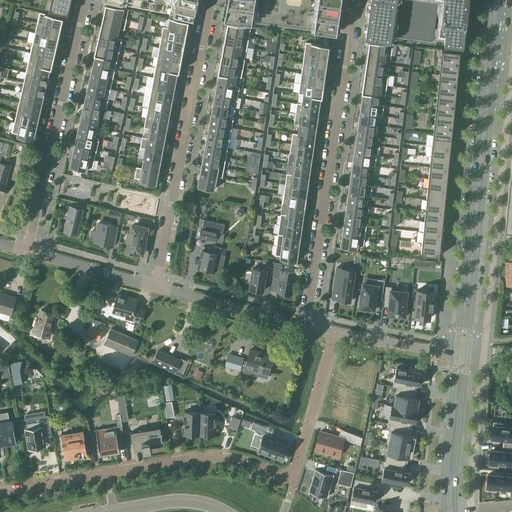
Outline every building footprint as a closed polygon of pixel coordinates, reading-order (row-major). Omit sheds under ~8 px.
[(70,4),(52,0),(50,0),(48,11),(67,15),(70,4)] [(126,0),(126,5),(169,13),(172,0),(126,0)] [(172,0),(169,13),(193,19),(197,0),(172,0)] [(227,0),(227,4),(224,18),(314,30),(313,30),(336,33),(340,0),(227,0)] [(370,0),(370,1),(369,6),(369,9),(368,13),(368,14),(367,21),(367,23),(366,29),(365,37),(390,41),(390,40),(390,39),(395,0),(442,0),(440,18),(439,27),(439,33),(445,34),(444,44),(444,45),(450,46),(463,47),(463,45),(464,41),(464,34),(464,33),(465,27),(466,19),(466,13),(467,5),(467,0),(370,0)] [(437,0),(401,0),(397,35),(432,40),(437,0)] [(105,4),(103,14),(126,19),(129,9),(105,4)] [(39,12),(37,23),(60,28),(63,18),(39,12)] [(103,14),(101,24),(124,29),(126,19),(103,14)] [(163,27),(186,32),(188,21),(170,18),(168,28),(163,27)] [(227,22),(225,33),(249,37),(251,27),(227,22)] [(37,23),(35,33),(58,38),(60,28),(37,23)] [(101,24),(98,34),(122,39),(116,38),(119,29),(124,30),(124,29),(101,24)] [(163,27),(161,37),(184,42),(186,32),(163,27)] [(35,33),(32,43),(56,48),(58,38),(35,33)] [(225,33),(223,43),(247,47),(249,37),(225,33)] [(98,34),(96,44),(119,49),(122,39),(98,34)] [(161,37),(159,47),(182,52),(184,42),(161,37)] [(369,41),(367,51),(391,55),(392,44),(369,41)] [(305,42),(304,53),(327,57),(329,46),(328,46),(322,45),(305,42)] [(32,43),(30,53),(53,58),(56,48),(32,43)] [(223,43),(221,53),(245,57),(247,47),(223,43)] [(96,44),(94,54),(117,59),(119,49),(96,44)] [(159,47),(157,57),(180,62),(182,52),(159,47)] [(441,48),(440,60),(459,61),(460,50),(441,48)] [(367,51),(366,62),(384,64),(385,55),(391,55),(367,51)] [(30,53),(28,63),(51,68),(53,58),(30,53)] [(221,53),(219,63),(243,67),(245,57),(221,53)] [(304,53),(302,63),(326,67),(327,57),(304,53)] [(95,55),(93,64),(115,69),(117,59),(94,54),(94,55),(95,55)] [(157,57),(155,67),(178,72),(180,62),(157,57)] [(440,60),(439,70),(458,72),(459,61),(440,60)] [(366,62),(364,72),(388,75),(383,74),(384,64),(366,62)] [(28,63),(25,72),(48,78),(50,68),(51,69),(51,68),(28,63)] [(219,63),(218,73),(241,77),(243,67),(219,63)] [(302,63),(301,73),(324,77),(326,67),(302,63)] [(93,64),(90,74),(112,79),(113,79),(107,77),(109,68),(115,70),(115,69),(93,64)] [(155,67),(153,77),(175,82),(177,72),(178,73),(178,72),(155,67)] [(439,70),(438,81),(457,83),(458,72),(439,70)] [(25,72),(23,82),(45,87),(48,78),(25,72)] [(364,72),(363,82),(386,85),(388,75),(364,72)] [(218,74),(217,83),(239,87),(234,86),(236,77),(241,78),(241,77),(218,73),(217,74),(218,74)] [(301,73),(299,83),(323,87),(324,77),(301,73)] [(90,74),(88,84),(110,89),(112,79),(90,74)] [(153,77),(151,87),(174,92),(175,82),(153,77)] [(438,81),(437,92),(455,94),(457,83),(438,81)] [(23,82),(21,92),(43,97),(45,87),(23,82)] [(363,82),(361,92),(385,96),(386,85),(363,82)] [(217,83),(215,93),(237,97),(239,87),(217,83)] [(299,83),(298,93),(321,97),(323,87),(299,83)] [(86,94),(108,99),(110,89),(88,84),(86,94)] [(151,87),(149,97),(172,102),(174,92),(151,87)] [(21,92),(19,102),(41,107),(43,97),(21,92)] [(362,93),(361,102),(383,106),(384,105),(378,104),(380,95),(385,96),(361,92),(361,93),(362,93)] [(437,92),(436,103),(454,104),(455,94),(437,92)] [(215,93),(213,103),(235,107),(237,97),(215,93)] [(297,103),(296,104),(319,107),(320,97),(321,97),(298,93),(298,94),(303,94),(302,104),(297,103)] [(86,94),(83,104),(106,109),(108,99),(86,94)] [(149,97),(147,107),(170,112),(172,102),(149,97)] [(19,102),(16,112),(39,117),(41,107),(19,102)] [(260,102),(259,112),(266,113),(268,103),(260,102)] [(361,102),(359,112),(382,116),(383,106),(361,102)] [(213,103),(211,113),(233,117),(228,116),(230,107),(235,108),(235,107),(213,103)] [(436,103),(435,113),(453,115),(454,104),(436,103)] [(83,104),(81,114),(98,118),(100,108),(106,110),(106,109),(83,104)] [(296,104),(295,114),(318,117),(319,107),(296,104)] [(147,107),(145,117),(168,122),(170,112),(147,107)] [(16,112),(14,122),(36,127),(39,117),(16,112)] [(359,112),(358,123),(375,125),(377,115),(382,116),(359,112)] [(211,113),(209,123),(231,127),(233,117),(211,113)] [(435,113),(434,124),(452,126),(453,115),(435,113)] [(81,114),(79,124),(96,128),(98,118),(81,114)] [(295,114),(293,124),(316,127),(318,117),(295,114)] [(145,117),(144,127),(166,132),(168,122),(145,117)] [(36,127),(14,122),(12,133),(17,134),(16,136),(17,136),(33,139),(33,140),(36,127)] [(209,123),(207,133),(229,137),(231,127),(209,123)] [(358,123),(356,133),(374,135),(375,125),(358,123)] [(79,124),(77,134),(99,139),(99,138),(94,137),(96,128),(79,124)] [(292,133),(292,134),(315,137),(316,127),(293,124),(299,125),(297,134),(292,133)] [(434,124),(433,135),(451,137),(452,126),(434,124)] [(142,137),(164,142),(166,132),(144,127),(143,128),(149,129),(147,138),(142,137)] [(207,133),(205,143),(228,147),(229,137),(207,133)] [(356,133),(355,143),(372,145),(374,135),(356,133)] [(77,134),(74,144),(97,149),(99,139),(77,134)] [(292,134),(291,144),(313,147),(315,137),(292,134)] [(433,135),(432,146),(450,148),(451,137),(433,135)] [(142,137),(140,147),(162,152),(164,142),(142,137)] [(0,152),(8,155),(11,144),(0,140),(0,152)] [(205,143),(203,153),(226,157),(228,147),(205,143)] [(355,143),(354,153),(376,156),(376,155),(371,155),(372,145),(355,143)] [(74,144),(72,154),(94,159),(97,149),(74,144)] [(291,144),(289,154),(312,157),(313,147),(291,144)] [(432,146),(431,157),(449,158),(450,148),(432,146)] [(138,157),(143,158),(160,162),(162,152),(140,147),(138,157)] [(246,162),(255,163),(259,164),(260,154),(256,153),(251,152),(250,156),(247,156),(246,162)] [(203,153),(201,163),(224,167),(226,157),(203,153)] [(354,153),(352,163),(375,166),(376,156),(354,153)] [(94,159),(72,154),(69,166),(70,166),(86,169),(85,170),(86,170),(87,168),(92,169),(94,159)] [(294,155),(293,165),(310,167),(312,157),(289,154),(294,155)] [(431,157),(429,167),(448,169),(449,158),(431,157)] [(136,167),(158,172),(160,162),(143,158),(141,168),(136,167)] [(0,194),(2,196),(5,184),(10,166),(0,163),(0,194)] [(201,163),(199,173),(222,178),(224,167),(201,163)] [(352,163),(351,173),(368,176),(369,166),(375,167),(375,166),(352,163)] [(286,174),(309,178),(310,167),(293,165),(292,174),(286,174)] [(158,172),(136,167),(134,178),(139,179),(139,181),(140,181),(155,184),(156,185),(158,172)] [(429,167),(428,178),(447,180),(448,169),(429,167)] [(222,178),(199,173),(197,186),(198,186),(214,189),(213,189),(214,189),(216,177),(222,178)] [(351,173),(349,183),(372,186),(366,185),(368,176),(351,173)] [(286,174),(285,184),(307,188),(309,178),(286,174)] [(428,178),(427,189),(446,191),(447,180),(428,178)] [(349,183),(348,193),(370,196),(372,186),(349,183)] [(285,184),(283,194),(306,198),(307,188),(285,184)] [(427,189),(426,200),(445,201),(446,191),(427,189)] [(348,193),(346,203),(363,206),(365,196),(370,197),(370,196),(348,193)] [(283,194),(282,204),(304,208),(306,198),(283,194)] [(426,200),(425,210),(444,212),(445,201),(426,200)] [(345,213),(362,216),(367,217),(369,206),(363,206),(346,203),(345,213)] [(286,215),(303,218),(304,208),(282,204),(282,205),(287,206),(286,215)] [(63,232),(63,231),(78,235),(85,208),(84,208),(84,209),(69,206),(69,205),(63,232)] [(425,210),(424,221),(443,223),(444,212),(425,210)] [(117,218),(116,223),(122,224),(124,213),(112,211),(111,217),(117,218)] [(345,213),(343,223),(366,227),(366,226),(361,225),(362,216),(345,213)] [(280,214),(279,225),(301,228),(303,218),(286,215),(280,214)] [(199,238),(215,242),(219,224),(207,221),(206,229),(201,228),(199,238)] [(424,221),(423,232),(441,234),(443,223),(424,221)] [(97,231),(92,231),(90,239),(95,240),(95,242),(112,245),(116,226),(98,222),(97,231)] [(343,223),(342,233),(364,237),(366,227),(343,223)] [(127,234),(125,242),(129,242),(127,252),(142,255),(147,228),(132,225),(130,234),(127,234)] [(301,228),(279,225),(277,235),(300,238),(301,228)] [(423,232),(422,243),(440,244),(441,234),(423,232)] [(364,237),(342,233),(340,246),(341,246),(357,248),(357,249),(358,246),(363,247),(364,237)] [(277,235),(276,245),(298,248),(300,238),(277,235)] [(440,244),(422,243),(421,254),(439,256),(440,244)] [(298,248),(276,245),(274,255),(280,256),(279,258),(280,258),(296,260),(296,261),(297,261),(298,248)] [(201,251),(197,268),(214,272),(215,271),(221,272),(225,255),(221,254),(221,252),(220,252),(221,248),(214,246),(213,249),(203,247),(203,251),(201,251)] [(416,259),(415,267),(436,268),(436,260),(416,259)] [(277,292),(291,295),(295,273),(281,270),(282,266),(274,265),(272,276),(279,278),(277,292)] [(253,268),(249,289),(262,292),(264,279),(270,280),(272,268),(266,267),(266,270),(253,268)] [(332,299),(350,302),(354,270),(336,268),(332,299)] [(383,292),(384,281),(384,280),(377,279),(376,285),(362,283),(359,308),(374,310),(377,291),(383,292)] [(388,315),(395,316),(395,317),(403,318),(403,316),(404,316),(406,292),(391,290),(391,287),(385,286),(384,297),(390,298),(389,308),(388,315)] [(413,299),(413,308),(415,308),(414,317),(429,319),(430,309),(432,310),(433,301),(431,301),(432,292),(417,290),(416,300),(413,299)] [(112,312),(126,316),(125,318),(141,323),(144,310),(135,308),(137,300),(117,294),(112,312)] [(0,311),(10,315),(15,298),(7,295),(7,298),(0,295),(0,311)] [(101,303),(110,306),(112,297),(103,295),(101,303)] [(32,333),(41,336),(49,338),(51,331),(49,331),(54,314),(48,312),(47,310),(45,309),(43,310),(41,310),(38,321),(36,320),(32,333)] [(91,319),(85,336),(99,340),(105,324),(91,319)] [(104,344),(131,355),(138,341),(110,329),(104,344)] [(250,350),(244,371),(251,373),(252,369),(259,371),(259,372),(268,375),(272,358),(260,355),(260,356),(256,355),(256,353),(257,353),(257,352),(250,350)] [(153,362),(175,371),(179,360),(157,351),(153,362)] [(224,366),(240,371),(243,359),(227,355),(224,366)] [(7,361),(0,368),(0,370),(0,373),(9,371),(7,361)] [(21,362),(10,364),(13,385),(22,384),(20,370),(21,362)] [(394,387),(414,391),(414,389),(414,390),(414,389),(415,389),(415,388),(414,388),(415,386),(415,385),(415,384),(420,385),(421,383),(421,382),(421,381),(422,380),(421,380),(422,378),(422,376),(420,375),(421,373),(419,372),(418,372),(416,372),(416,370),(408,369),(407,368),(407,370),(398,368),(397,370),(396,374),(397,374),(395,381),(394,385),(394,387)] [(393,404),(393,406),(416,410),(416,409),(417,409),(417,408),(418,407),(418,406),(418,403),(419,403),(418,403),(419,401),(419,400),(418,400),(418,399),(413,397),(413,396),(413,395),(413,393),(414,394),(414,393),(413,393),(414,392),(414,391),(394,387),(396,388),(396,391),(395,393),(394,400),(393,404)] [(117,396),(120,414),(121,418),(121,421),(128,420),(124,395),(117,396)] [(164,403),(166,418),(174,416),(171,401),(164,403)] [(390,420),(389,424),(409,428),(409,426),(410,426),(410,425),(410,423),(411,422),(410,422),(410,421),(416,422),(416,420),(416,419),(417,419),(417,418),(416,418),(417,417),(417,416),(417,414),(418,415),(418,414),(417,414),(418,413),(417,413),(418,411),(416,410),(393,406),(393,407),(392,407),(392,411),(390,418),(390,420)] [(24,415),(25,420),(23,420),(28,449),(45,446),(44,435),(50,433),(48,416),(45,416),(44,411),(24,415)] [(184,430),(199,430),(200,412),(184,411),(184,417),(183,417),(183,422),(183,430),(184,430)] [(0,445),(16,443),(12,420),(9,420),(8,412),(0,413),(0,445)] [(200,412),(199,430),(214,430),(214,431),(215,431),(215,425),(216,425),(216,420),(215,420),(216,412),(200,412)] [(232,416),(230,423),(236,425),(238,418),(232,416)] [(240,425),(247,427),(249,422),(242,419),(240,425)] [(264,427),(253,422),(250,429),(256,431),(261,433),(264,427)] [(506,446),(511,446),(511,427),(502,427),(503,423),(493,422),(491,438),(507,440),(506,446)] [(62,444),(62,448),(64,447),(66,459),(84,456),(86,456),(82,432),(73,434),(72,427),(70,427),(66,423),(59,424),(60,436),(62,435),(63,444),(62,444)] [(409,428),(389,424),(392,425),(391,428),(390,430),(389,437),(388,441),(388,442),(413,447),(413,446),(413,445),(413,444),(414,441),(414,439),(415,438),(413,437),(414,435),(408,434),(408,433),(409,433),(408,432),(409,430),(409,429),(409,428)] [(95,430),(99,450),(100,455),(101,455),(117,452),(119,452),(118,447),(116,434),(122,433),(123,434),(123,433),(122,426),(117,426),(115,426),(95,430)] [(142,444),(143,452),(151,451),(150,443),(162,441),(161,434),(162,434),(161,431),(160,432),(160,427),(130,432),(132,446),(142,444)] [(315,449),(332,454),(334,447),(340,448),(343,438),(320,431),(315,449)] [(262,436),(261,440),(257,450),(283,460),(288,446),(262,436)] [(412,449),(413,447),(388,442),(388,444),(387,448),(386,455),(385,455),(385,457),(384,461),(404,465),(405,463),(405,462),(405,460),(406,460),(406,459),(405,459),(406,458),(409,459),(409,457),(411,457),(411,456),(411,454),(412,454),(411,454),(412,451),(412,450),(412,449)] [(511,446),(506,446),(506,452),(490,450),(488,467),(498,467),(498,464),(511,465),(511,446)] [(404,466),(404,465),(384,461),(387,462),(387,463),(386,463),(386,467),(384,474),(383,478),(383,480),(392,482),(392,483),(393,484),(393,483),(401,485),(401,484),(403,484),(404,484),(406,485),(407,482),(409,482),(409,480),(410,480),(409,480),(410,478),(410,477),(410,476),(411,475),(410,475),(411,473),(403,471),(403,470),(404,470),(404,469),(403,469),(404,467),(404,466)] [(315,470),(310,487),(309,492),(326,497),(327,497),(326,496),(328,492),(333,475),(333,474),(315,469),(315,470)] [(340,470),(337,484),(350,487),(352,478),(354,473),(340,470)] [(488,474),(486,491),(496,492),(496,488),(510,489),(511,477),(488,474)] [(370,482),(352,478),(348,502),(363,505),(364,501),(371,502),(371,500),(373,500),(374,498),(374,497),(374,495),(375,495),(374,495),(375,493),(375,490),(373,490),(372,490),(370,489),(368,489),(369,488),(369,487),(369,485),(370,485),(369,485),(369,484),(370,482)]
